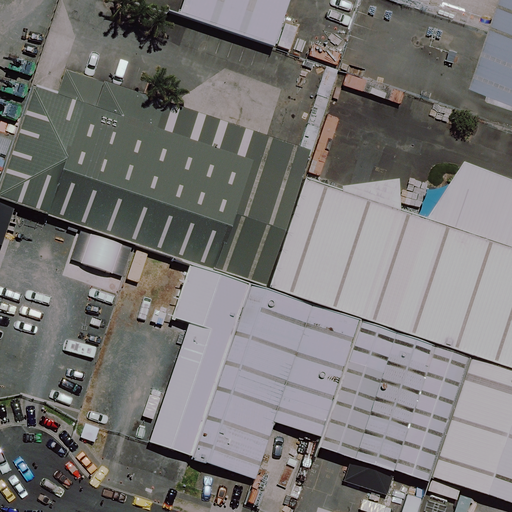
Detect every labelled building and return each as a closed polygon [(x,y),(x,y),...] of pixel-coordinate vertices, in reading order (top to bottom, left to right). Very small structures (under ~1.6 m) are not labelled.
[(295,0),(191,0),(186,16),(280,47),(295,0)] [(511,6),(487,81),(511,89),(511,6)] [(61,96),(42,90),(6,201),(19,205),(197,266),(256,286),(274,291),(310,183),(318,152),(69,72),(61,96)] [(0,133),(9,136),(24,91),(0,83),(0,133)] [(310,183),(274,291),(318,306),(370,322),(477,358),(511,369),(511,181),(470,165),(428,222),(310,183)] [(6,201),(0,198),(0,244),(6,246),(19,205),(6,201)] [(197,459),(256,286),(197,266),(179,321),(194,326),(154,445),(197,459)] [(318,306),(274,291),(256,286),(197,459),(259,480),(278,423),(318,306)] [(370,322),(318,306),(278,423),(329,441),(370,322)] [(477,358),(370,322),(329,441),(326,450),(434,487),(437,479),(477,358)] [(511,369),(477,358),(437,479),(511,503),(511,369)]
